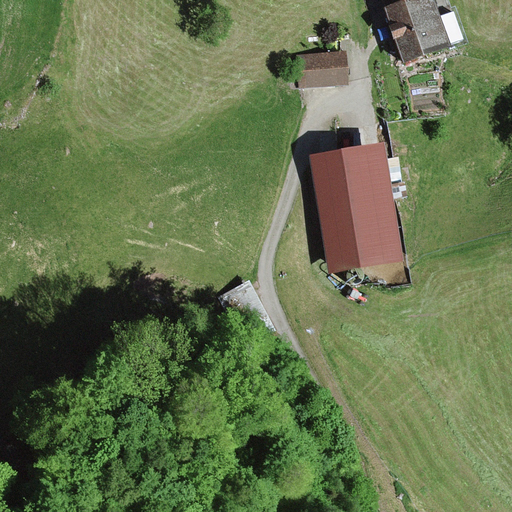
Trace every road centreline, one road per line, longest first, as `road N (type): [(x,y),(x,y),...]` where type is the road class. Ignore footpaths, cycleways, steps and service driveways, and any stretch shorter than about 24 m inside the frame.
road 1 (track): [(370,511),(268,310),(262,264),(311,124),(355,94)]
road 2 (track): [(0,404),(147,511)]
